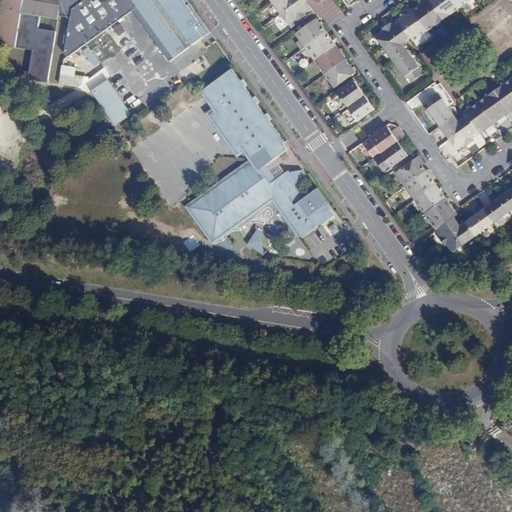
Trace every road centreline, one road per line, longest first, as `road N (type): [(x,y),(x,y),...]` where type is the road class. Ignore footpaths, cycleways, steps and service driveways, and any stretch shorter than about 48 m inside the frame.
road 1 (secondary): [(0,278),(348,334)]
road 2 (residential): [(405,267),(214,0)]
road 3 (track): [(261,511),(218,454),(221,392)]
